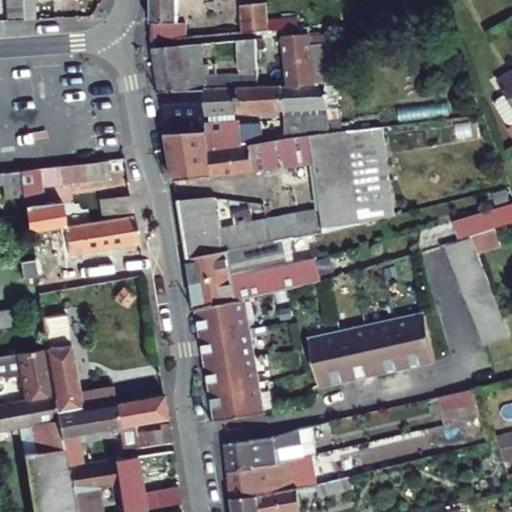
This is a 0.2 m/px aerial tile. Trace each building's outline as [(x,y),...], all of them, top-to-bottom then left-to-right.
[(156,0),(159,46),(192,42),(190,27),(183,27),(180,0),(156,0)] [(249,9),(225,12),(229,38),(252,35),(251,26),(249,9)] [(251,26),(252,35),(282,32),(281,23),(251,26)] [(313,35),(288,38),(292,83),(317,82),(317,77),(314,44),(313,38),(313,35)] [(332,36),(313,38),(314,44),(333,43),(332,36)] [(271,51),(270,39),(261,40),(262,65),(262,66),(285,64),(284,51),(271,51)] [(261,40),(243,43),(245,66),(262,65),(261,40)] [(337,81),(333,43),(314,44),(317,77),(322,76),(323,82),(337,81)] [(207,46),(159,51),(162,92),(202,89),(222,88),(221,73),(209,73),(207,46)] [(511,69),(499,78),(511,100),(511,69)] [(281,109),(284,138),(329,132),(324,93),(323,82),(322,76),(317,77),(317,82),(292,83),(278,84),(281,109)] [(235,88),(237,113),(281,109),(278,84),(235,88)] [(202,89),(204,115),(237,113),(235,88),(222,88),(202,89)] [(162,92),(164,118),(204,115),(202,89),(162,92)] [(348,130),(344,91),(324,93),(329,132),(348,130)] [(230,122),(231,132),(202,134),(203,149),(240,144),(238,121),(230,122)] [(329,132),(284,138),(279,139),(284,168),(299,166),(305,207),(320,206),(324,231),(378,219),(363,129),(348,130),(329,132)] [(202,134),(166,137),(174,187),(284,168),(279,139),(240,144),(203,149),(202,134)] [(117,194),(114,163),(61,170),(65,200),(117,194)] [(65,200),(61,170),(23,175),(26,199),(32,235),(69,230),(67,216),(49,218),(47,202),(65,200)] [(23,175),(5,177),(8,201),(26,199),(23,175)] [(137,201),(119,203),(121,223),(140,221),(137,201)] [(511,218),(511,201),(454,216),(460,234),(468,232),(511,218)] [(213,202),(177,208),(186,262),(222,254),(218,232),(213,202)] [(306,212),(309,234),(324,231),(320,206),(305,207),(306,212)] [(306,212),(266,221),(270,243),(309,234),(306,212)] [(105,225),(109,254),(144,249),(140,221),(121,223),(105,225)] [(222,254),(225,253),(270,243),(266,221),(218,232),(222,254)] [(72,230),(75,258),(109,254),(105,225),(72,230)] [(507,336),(468,232),(460,234),(442,239),(480,343),(507,336)] [(222,254),(186,262),(189,288),(229,278),(225,253),(222,254)] [(189,288),(193,312),(195,311),(235,300),(229,278),(189,288)] [(218,400),(210,401),(213,422),(218,421),(262,411),(243,298),(235,300),(195,311),(199,330),(206,329),(208,347),(201,348),(207,385),(215,383),(218,400)] [(13,339),(9,312),(0,313),(0,334),(4,334),(4,341),(13,339)] [(65,313),(43,316),(46,335),(68,332),(65,313)] [(419,313),(303,339),(314,386),(338,381),(336,374),(353,371),(355,377),(390,370),(389,362),(407,359),(408,365),(430,360),(419,313)] [(208,347),(206,329),(199,330),(201,348),(208,347)] [(57,399),(50,357),(49,351),(25,356),(33,403),(57,399)] [(84,414),(74,353),(50,357),(57,399),(60,418),(84,414)] [(407,359),(389,362),(390,370),(408,365),(407,359)] [(353,371),(336,374),(338,381),(355,377),(353,371)] [(218,400),(215,383),(207,385),(210,401),(218,400)] [(473,388),(438,395),(446,427),(484,418),(473,388)] [(29,456),(38,511),(74,511),(68,470),(60,418),(57,399),(33,403),(0,407),(0,434),(40,428),(45,454),(29,456)] [(169,424),(166,400),(118,408),(121,432),(169,424)] [(121,432),(118,408),(84,414),(60,418),(68,470),(83,468),(78,439),(121,432)] [(483,426),(457,432),(461,447),(487,442),(483,426)] [(265,437),(222,443),(225,471),(269,465),(295,460),(290,429),(280,431),(265,437)] [(511,431),(498,434),(503,462),(511,460),(511,431)] [(171,435),(123,442),(125,456),(173,449),(171,435)] [(150,511),(152,511),(142,459),(125,461),(129,486),(123,487),(127,511),(150,511)] [(129,486),(125,461),(83,468),(68,470),(74,511),(92,511),(90,492),(123,487),(129,486)] [(269,465),(225,471),(228,500),(269,494),(316,482),(314,469),(272,478),(269,465)] [(269,494),(228,500),(229,511),(278,511),(278,507),(297,503),(296,497),(318,492),(316,482),(269,494)] [(152,494),(154,511),(182,507),(179,491),(152,494)]
